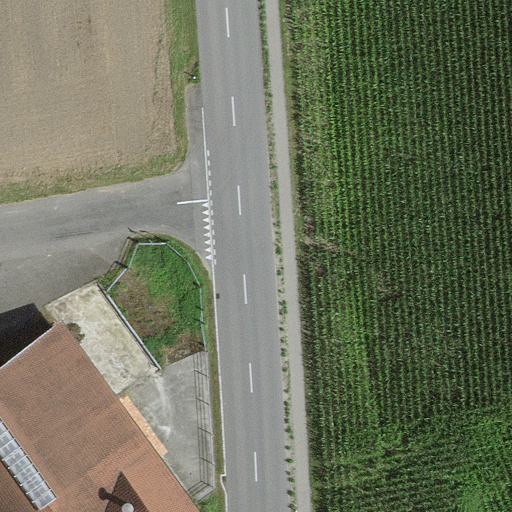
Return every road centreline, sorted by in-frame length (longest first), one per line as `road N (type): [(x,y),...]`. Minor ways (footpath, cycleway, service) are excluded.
road 1 (tertiary): [(225,0),(257,511)]
road 2 (track): [(0,232),(239,196)]
